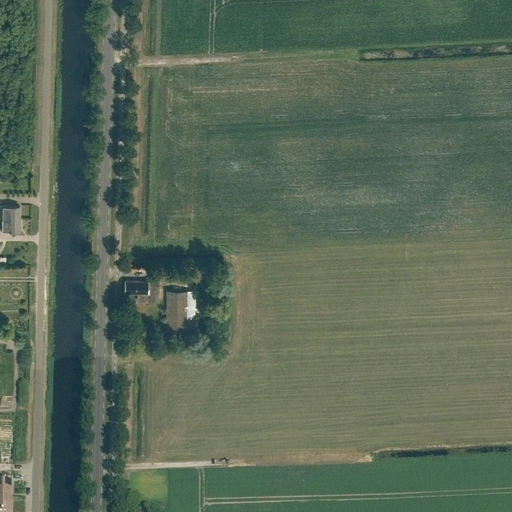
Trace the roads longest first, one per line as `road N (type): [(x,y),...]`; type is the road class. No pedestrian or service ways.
road 1 (secondary): [(95,511),(110,0)]
road 2 (unclassified): [(34,511),(48,0)]
